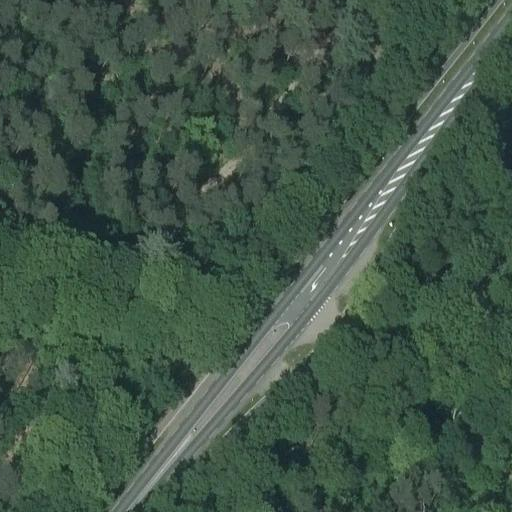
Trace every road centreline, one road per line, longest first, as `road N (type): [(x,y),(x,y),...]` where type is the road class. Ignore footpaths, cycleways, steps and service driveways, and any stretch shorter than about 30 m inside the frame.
road 1 (secondary): [(511,24),(423,123),(135,500)]
road 2 (secondary): [(135,500),(300,324),(511,27)]
road 3 (track): [(0,310),(223,348),(323,408),(511,450)]
